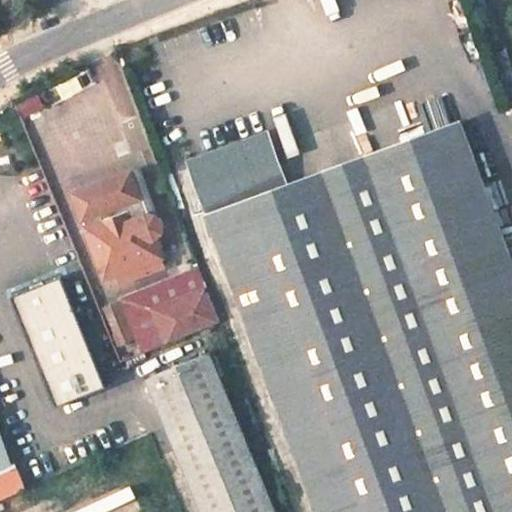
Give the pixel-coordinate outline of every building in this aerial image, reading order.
[(123,44),(130,64),(144,60),(138,39),(123,44)] [(511,71),(505,51),(493,55),(502,84),(511,81),(511,71)] [(511,81),(502,84),(506,96),(511,94),(511,81)] [(511,511),(511,260),(462,123),(287,187),(267,132),(189,160),(318,511),(511,511)] [(154,214),(137,169),(128,172),(144,215),(146,214),(151,214),(154,214)] [(128,172),(73,193),(105,280),(163,256),(156,237),(162,232),(163,226),(162,223),(159,218),(154,214),(151,214),(146,214),(144,215),(128,172)] [(155,309),(208,288),(200,266),(123,299),(144,352),(167,343),(155,309)] [(67,280),(16,299),(58,406),(109,387),(67,280)] [(220,321),(208,288),(155,309),(167,343),(220,321)] [(274,511),(210,352),(149,377),(204,511),(274,511)] [(0,431),(0,469),(13,465),(0,431)] [(0,498),(26,487),(19,466),(0,474),(0,498)] [(76,507),(77,511),(152,511),(143,484),(76,507)]
